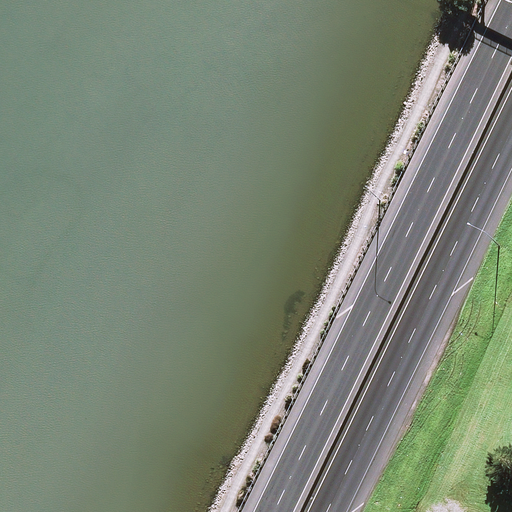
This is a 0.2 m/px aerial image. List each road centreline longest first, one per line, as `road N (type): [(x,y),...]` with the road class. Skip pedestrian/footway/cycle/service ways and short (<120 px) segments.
road 1 (trunk): [(273,511),(511,17)]
road 2 (trunk): [(511,128),(327,511)]
